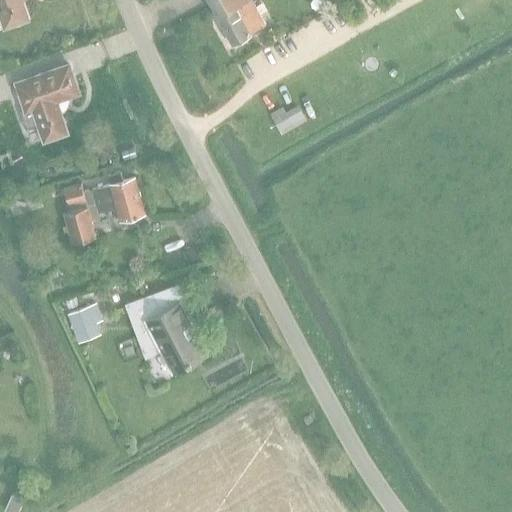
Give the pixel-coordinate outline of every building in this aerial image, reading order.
[(0,0),(0,13),(4,26),(27,18),(21,0),(0,0)] [(209,0),(231,41),(264,24),(251,0),(209,0)] [(44,140),(67,131),(60,111),(63,110),(66,107),(68,103),(69,99),(67,95),(78,92),(68,63),(16,82),(25,109),(21,110),(27,127),(38,123),(44,140)] [(135,176),(123,179),(120,170),(107,174),(109,183),(92,188),(98,211),(111,208),(114,219),(144,211),(135,176)] [(63,187),(68,204),(85,199),(81,182),(63,187)] [(64,211),(72,242),(95,236),(87,205),(64,211)] [(178,302),(163,310),(155,293),(128,303),(146,351),(161,346),(173,368),(204,352),(178,302)] [(70,313),(75,328),(100,318),(94,303),(70,313)]
